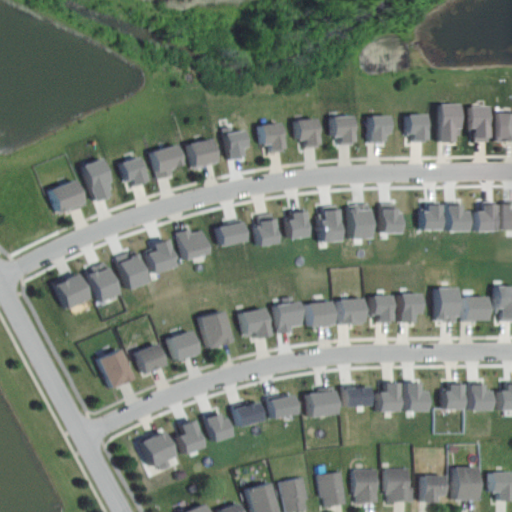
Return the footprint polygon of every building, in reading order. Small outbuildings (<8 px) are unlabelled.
[(458,133),(452,133),(452,140),(437,141),(437,103),(457,103),(458,133)] [(485,140),(470,141),(470,131),(466,131),(465,106),(484,106),(485,140)] [(511,141),(493,141),(493,112),(511,112),(511,141)] [(424,138),(410,139),(410,132),(404,132),(404,113),(424,113),(424,138)] [(351,142),(337,142),(337,135),(330,135),(329,114),(350,114),(351,142)] [(385,133),(380,133),(380,141),(366,141),(366,115),(385,115),(385,133)] [(316,145),(304,146),(303,137),(296,138),(294,118),(313,116),(316,145)] [(282,149),(267,151),(266,142),(261,143),(258,123),(278,120),(282,149)] [(229,132),(239,129),(243,146),(238,147),(240,155),(227,158),(219,127),(228,125),(229,132)] [(213,161),(191,167),(185,142),(207,137),(213,161)] [(180,163),(171,165),(172,167),(169,168),(170,172),(156,176),(148,150),(174,143),(180,163)] [(109,186),(104,187),(106,192),(91,197),(78,162),(98,155),(109,186)] [(144,180),(130,185),(128,178),(122,180),(116,161),(135,155),(144,180)] [(82,203),(68,209),(68,207),(56,212),(46,188),(72,178),(82,203)] [(494,228),(474,228),(473,207),(480,207),(480,200),(494,199),(494,228)] [(511,199),(511,227),(501,227),(502,199),(511,199)] [(459,200),(459,207),(465,207),(465,227),(445,227),(445,200),(459,200)] [(368,235),(347,235),(347,203),(352,203),(352,201),(367,201),(368,235)] [(394,201),(394,209),(398,209),(398,230),(379,230),(379,201),(394,201)] [(439,227),(420,227),(420,208),(425,208),(425,201),(439,201),(439,227)] [(338,238),(319,239),(316,212),(320,212),(320,205),(335,203),(338,238)] [(305,233),(286,235),(284,217),(289,217),(288,208),(301,206),(305,233)] [(272,241),(270,216),(247,219),(250,243),(272,241)] [(244,237),(219,243),(214,224),(223,222),(223,220),(239,217),(244,237)] [(190,231),(200,228),(207,251),(182,258),(174,230),(188,226),(190,231)] [(168,245),(173,263),(150,271),(143,249),(152,246),(150,241),(165,236),(168,245)] [(127,253),(133,250),(144,279),(125,286),(113,255),(126,250),(127,253)] [(115,291),(96,299),(83,269),(91,265),(91,264),(102,259),(115,291)] [(86,296),(64,307),(50,279),(61,274),(63,277),(74,271),(86,296)] [(511,318),(499,318),(499,310),(493,310),(493,283),(511,283),(511,318)] [(454,320),(440,320),(440,318),(433,318),(433,284),(454,284),(454,320)] [(417,310),(415,310),(415,312),(411,312),(411,319),(397,320),(396,290),(417,290),(417,310)] [(388,320),(375,321),(375,313),(369,313),(369,292),(388,292),(388,320)] [(291,298),(295,298),(299,322),(289,324),(290,329),(276,331),(271,302),(281,300),(281,295),(290,294),(291,298)] [(361,321),(337,322),(336,296),(359,294),(361,321)] [(483,317),(471,317),(471,320),(460,320),(459,295),(483,294),(483,317)] [(330,324),(315,325),(315,324),(306,324),(304,301),(328,299),(330,324)] [(268,333),(253,336),(252,332),(243,334),(237,311),(261,305),(268,333)] [(229,341),(206,347),(197,316),(220,309),(229,341)] [(196,352),(186,355),(185,353),(172,358),(165,336),(188,329),(196,352)] [(161,363),(140,371),(133,351),(154,343),(161,363)] [(131,376),(110,386),(97,357),(117,347),(131,376)] [(511,379),(511,408),(497,408),(497,389),(503,389),(503,379),(511,379)] [(395,409),(375,409),(375,389),(381,389),(381,380),(395,380),(395,409)] [(417,380),(417,389),(424,389),(424,409),(404,409),(404,380),(417,380)] [(460,407),(441,407),(441,386),(446,386),(446,380),(459,380),(460,407)] [(480,380),(480,387),(487,387),(487,409),(467,409),(467,380),(480,380)] [(357,384),(366,384),(367,403),(343,405),(341,383),(357,382),(357,384)] [(334,410),(308,415),(304,390),(317,388),(316,386),(330,384),(334,410)] [(281,393),(290,391),(294,410),(270,415),(265,394),(280,391),(281,393)] [(246,402),(255,400),(260,419),(235,425),(229,404),(246,399),(246,402)] [(216,415),(222,413),(228,433),(209,439),(201,414),(214,409),(216,415)] [(200,444),(181,453),(173,434),(179,432),(176,424),(189,418),(200,444)] [(171,453),(164,456),(168,463),(160,468),(156,460),(148,464),(135,437),(146,432),(147,434),(159,428),(171,453)] [(150,476),(167,468),(162,457),(145,465),(150,476)] [(474,493),(474,497),(451,497),(451,465),(475,466),(474,493)] [(404,466),(404,486),(409,486),(409,498),(385,498),(385,492),(383,492),(383,467),(404,466)] [(373,467),(373,500),(353,501),(353,493),(350,493),(350,467),(373,467)] [(338,470),(342,502),(322,504),(321,495),(317,495),(315,472),(338,470)] [(509,499),(495,499),(495,490),(488,490),(488,470),(509,470),(509,499)] [(440,494),(432,494),(432,500),(419,500),(419,474),(440,474),(440,494)] [(303,507),(283,511),(276,481),(299,475),(304,496),(300,497),(303,507)] [(264,481),(270,499),(272,499),(276,511),(249,511),(242,488),(264,481)] [(239,511),(217,511),(216,508),(235,501),(239,511)] [(204,511),(178,511),(200,502),(204,511)]
